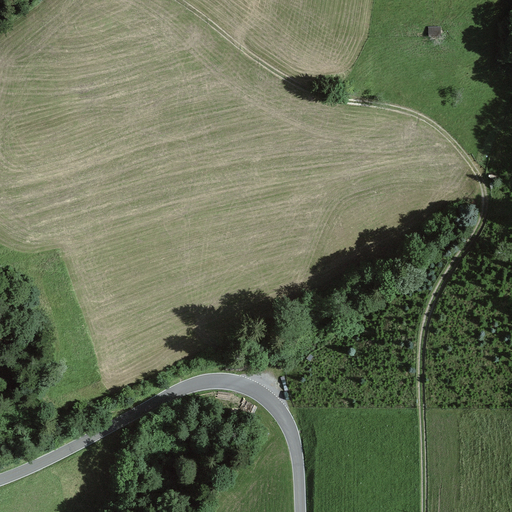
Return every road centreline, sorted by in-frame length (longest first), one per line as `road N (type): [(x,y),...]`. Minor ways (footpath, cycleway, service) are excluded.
road 1 (track): [(178,0),(298,86),(429,121),(483,185),(481,222),(423,321),(423,511)]
road 2 (unclassified): [(0,478),(75,449),(192,385),(234,382),(259,392),(285,418),(300,511)]
